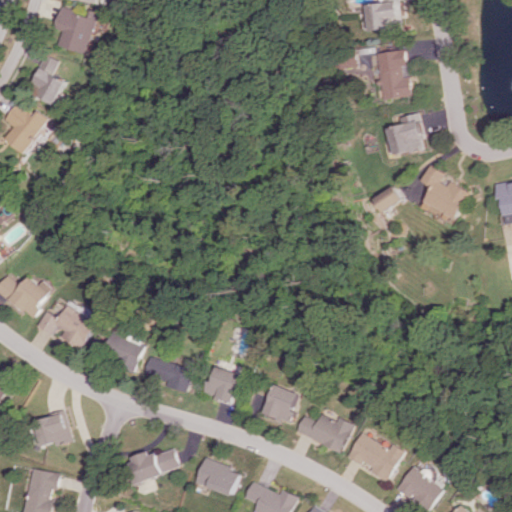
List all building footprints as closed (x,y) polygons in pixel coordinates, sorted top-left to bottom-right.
[(374,3),(377,28),(410,25),(407,0),(388,0),(389,1),(374,3)] [(93,53),(105,11),(98,9),(96,15),(67,6),(61,28),(68,30),(64,45),(93,53)] [(386,51),(390,98),(419,96),(414,49),(386,51)] [(61,103),(73,81),(59,73),(66,61),(52,53),(33,88),(61,103)] [(56,118),(44,109),(40,114),(24,101),(10,118),(19,126),(10,137),(28,152),(56,118)] [(401,154),(433,148),(426,112),(400,117),(402,126),(395,127),(401,154)] [(476,192),(449,178),(452,172),(436,164),(428,180),(439,186),(430,204),(461,220),(476,192)] [(511,216),(511,180),(502,182),(504,198),(509,197),(511,216)] [(379,198),(389,212),(408,199),(399,185),(379,198)] [(0,290),(35,316),(56,288),(45,280),(42,284),(31,276),(24,285),(10,274),(0,287),(0,290)] [(42,322),(85,346),(98,322),(69,306),(62,318),(48,311),(42,322)] [(138,364),(148,338),(131,332),(129,335),(105,326),(96,348),(138,364)] [(153,355),(146,377),(190,390),(197,368),(153,355)] [(235,401),(243,373),(215,366),(209,392),(220,395),(219,397),(235,401)] [(0,410),(17,385),(0,373),(0,410)] [(301,393),(276,383),(265,412),(291,422),(296,411),(294,410),(301,393)] [(75,440),(68,412),(38,420),(45,448),(75,440)] [(298,430),(343,452),(357,423),(341,415),(339,420),(323,413),(319,421),(306,415),(298,430)] [(350,456),(373,468),(372,471),(391,481),(408,450),(394,443),(392,448),(362,432),(350,456)] [(183,468),(177,447),(152,455),(151,451),(133,456),(140,481),(183,468)] [(199,482),(236,495),(244,470),(207,458),(199,482)] [(431,511),(448,489),(416,465),(399,488),(431,511)] [(63,472),(34,468),(28,511),(55,511),(57,498),(53,498),(55,489),(60,490),(63,472)] [(294,511),(301,496),(284,489),(283,493),(254,481),(248,498),(260,503),(256,511),(294,511)]
